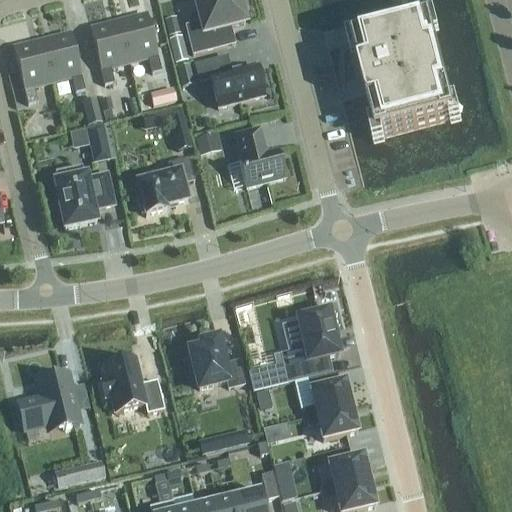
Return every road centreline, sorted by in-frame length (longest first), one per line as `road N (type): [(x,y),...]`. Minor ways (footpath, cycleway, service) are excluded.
road 1 (residential): [(342,231),(183,276),(46,298)]
road 2 (residential): [(414,511),(342,231)]
road 3 (residential): [(274,0),(342,231)]
road 4 (residential): [(0,87),(46,298)]
road 5 (residential): [(511,188),(342,231)]
